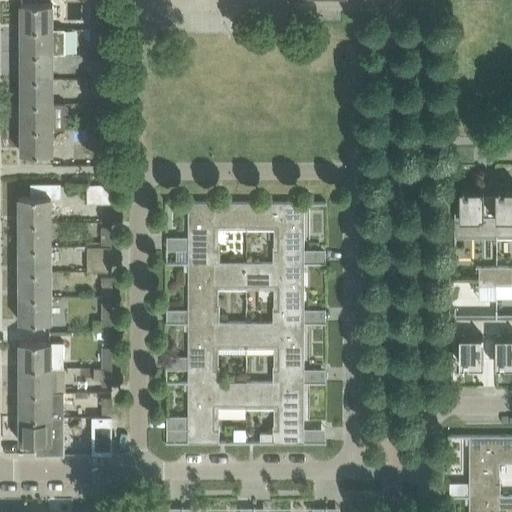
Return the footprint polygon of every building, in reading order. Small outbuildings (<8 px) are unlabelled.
[(53,3),(21,3),(21,29),(53,29),(53,3)] [(92,10),(92,29),(101,29),(101,10),(92,10)] [(64,53),(64,28),(53,29),(21,29),(21,54),(53,54),(53,53),(64,53)] [(101,48),(101,29),(92,29),(92,48),(101,48)] [(21,54),(21,78),(53,78),(53,54),(21,54)] [(92,59),(92,78),(101,78),(101,59),(92,59)] [(53,78),(21,78),(21,103),(53,103),(53,78)] [(101,97),(101,78),(92,78),(92,97),(101,97)] [(68,127),(68,103),(53,103),(21,103),(21,128),(53,128),(53,127),(68,127)] [(102,108),(102,128),(111,128),(111,108),(102,108)] [(53,153),(53,133),(53,128),(21,128),(21,153),(53,153)] [(111,147),(111,128),(102,128),(102,146),(111,147)] [(19,196),(19,221),(52,221),(52,197),(61,197),(61,183),(31,183),(31,196),(19,196)] [(88,203),(102,203),(102,221),(112,221),(111,183),(87,184),(88,203)] [(496,234),(496,242),(497,242),(497,216),(496,216),(484,216),(484,187),(460,187),(460,215),(456,215),(456,211),(455,211),(455,242),(456,242),(456,235),(496,234)] [(511,187),(496,187),(496,216),(497,216),(497,242),(497,234),(511,234),(511,187)] [(215,226),(246,226),(246,202),(166,202),(166,203),(188,203),(188,262),(166,261),(166,262),(219,262),(219,246),(215,246),(215,226)] [(326,202),(246,202),(246,226),(278,226),(278,246),(273,246),(273,262),(326,262),(304,261),(304,203),(326,203),(326,202)] [(19,221),(19,246),(52,246),(52,221),(19,221)] [(102,227),(102,246),(112,247),(112,227),(102,227)] [(52,270),(52,246),(19,246),(19,270),(52,270)] [(102,246),(87,246),(87,271),(112,271),(112,247),(102,246)] [(215,286),(246,286),(246,262),(219,262),(166,262),(166,263),(188,263),(188,321),(166,321),(166,322),(219,322),(219,321),(219,305),(215,305),(215,286)] [(273,262),(246,262),(246,286),(278,286),(278,305),(273,305),(273,321),(273,322),(326,322),(326,321),(304,321),(304,263),(326,263),(326,262),(273,262)] [(511,265),(497,266),(497,275),(511,275),(511,265)] [(479,266),(479,275),(497,275),(497,266),(476,266),(476,267),(477,267),(477,266),(479,266)] [(52,270),(19,270),(19,296),(52,296),(52,270)] [(476,285),(497,285),(497,275),(479,275),(479,284),(477,284),(476,284),(476,285)] [(511,275),(497,275),(497,285),(511,284),(511,275)] [(102,276),(102,296),(112,296),(112,276),(102,276)] [(19,321),(52,321),(52,296),(19,296),(19,321)] [(93,319),(93,331),(112,331),(112,296),(102,296),(102,319),(93,319)] [(484,363),(484,335),(496,335),(497,335),(497,309),(496,309),(496,316),(456,316),(456,309),(455,309),(455,339),(456,339),(456,335),(460,335),(460,363),(484,363)] [(511,315),(497,316),(497,309),(497,335),(496,335),(496,363),(511,363),(511,315)] [(215,345),(246,345),(246,321),(219,321),(219,322),(166,322),(188,322),(188,381),(166,381),(219,381),(219,365),(215,365),(215,345)] [(273,322),(273,321),(246,321),(246,345),(278,345),(278,365),(273,365),(273,381),(326,381),(304,381),(304,323),(326,322),(273,322)] [(52,341),(19,341),(19,366),(52,366),(52,341)] [(102,347),(102,366),(112,366),(112,347),(102,347)] [(19,391),(52,391),(52,366),(19,366),(19,391)] [(112,385),(112,366),(102,366),(102,385),(112,385)] [(215,405),(246,405),(246,381),(219,381),(166,381),(166,382),(188,382),(188,427),(169,427),(169,440),(166,440),(166,442),(219,442),(219,424),(215,424),(215,405)] [(273,381),(246,381),(246,405),(278,405),(278,424),(273,424),(273,432),(260,432),(260,442),(326,442),(326,440),(304,441),(304,382),(326,382),(326,381),(273,381)] [(52,391),(19,391),(20,416),(64,416),(64,391),(52,391)] [(102,397),(102,411),(102,416),(112,416),(112,397),(102,397)] [(64,453),(64,416),(20,416),(20,442),(36,442),(36,453),(64,453)] [(93,416),(92,416),(92,454),(112,454),(112,449),(112,435),(112,416),(102,416),(93,416)] [(449,495),(500,495),(500,479),(496,479),(496,459),(511,458),(511,434),(449,435),(449,436),(469,436),(469,494),(449,494),(449,495)] [(511,511),(511,494),(500,495),(449,495),(469,496),(469,511),(511,511)]
